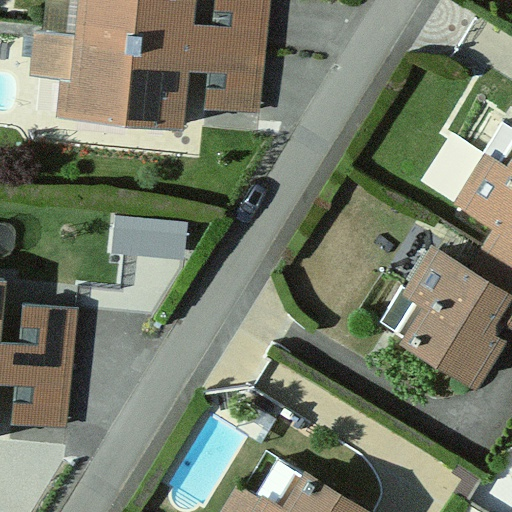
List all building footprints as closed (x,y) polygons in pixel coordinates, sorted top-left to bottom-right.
[(81,0),(79,36),(267,53),(272,0),(219,0),(217,27),(198,25),(200,0),(81,0)] [(262,114),(267,53),(79,36),(34,31),(30,76),(61,79),(57,118),(187,130),(192,72),(210,73),(207,109),(262,114)] [(481,240),(511,260),(511,136),(502,154),(481,142),(450,192),(494,219),(481,240)] [(511,260),(481,240),(470,258),(427,235),(399,283),(417,294),(395,333),(471,380),(503,331),(493,325),(492,311),(511,323),(511,260)] [(0,353),(70,361),(77,302),(16,296),(12,333),(0,331),(0,353)] [(70,361),(0,353),(0,374),(11,376),(7,416),(64,422),(70,361)] [(373,511),(376,508),(297,460),(276,496),(257,485),(254,490),(233,479),(213,511),(373,511)]
